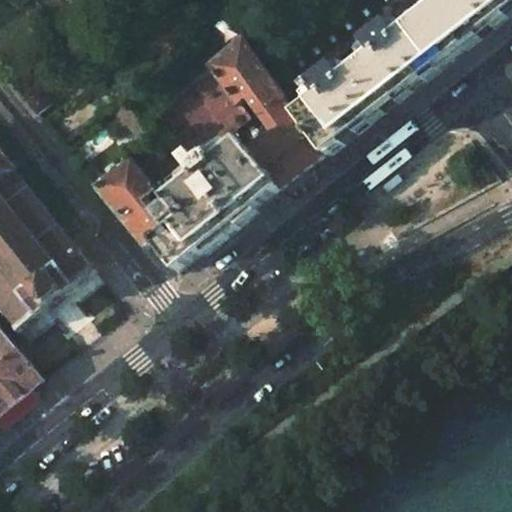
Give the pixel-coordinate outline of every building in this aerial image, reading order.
[(339,0),(342,3),(264,66),(288,100),(287,103),(297,117),(320,98),(311,85),(335,66),(345,78),(374,55),(366,43),(390,23),(400,36),(421,19),(445,0),(339,0)] [(511,0),(445,0),(421,19),(454,61),(511,16),(511,0)] [(454,61),(421,19),(400,36),(390,23),(366,43),(374,55),(345,78),(335,66),(311,85),(320,98),(297,117),(329,159),(454,61)] [(277,133),(259,146),(250,153),(284,194),(329,159),(297,117),(287,103),(288,100),(264,66),(244,38),(209,66),(242,106),(251,100),(277,133)] [(44,94),(31,105),(41,119),(55,107),(44,94)] [(235,134),(242,143),(250,153),(259,146),(244,128),(235,134)] [(165,203),(182,223),(156,244),(180,275),(284,194),(250,153),(242,143),(217,163),(212,157),(200,166),(194,158),(186,164),(197,178),(165,203)] [(0,305),(5,311),(0,314),(0,320),(1,322),(4,320),(25,345),(30,342),(28,338),(64,307),(94,282),(97,284),(102,280),(99,276),(102,273),(98,268),(95,271),(81,254),(84,252),(80,247),(73,252),(60,236),(62,234),(59,229),(55,231),(42,215),(44,212),(39,206),(36,209),(24,194),(27,191),(21,185),(19,188),(10,177),(13,174),(8,168),(5,170),(0,164),(3,161),(0,157),(0,305)] [(131,161),(98,188),(149,250),(156,244),(182,223),(165,203),(153,212),(144,202),(157,192),(131,161)] [(42,380),(0,331),(0,419),(44,383),(42,380)]
